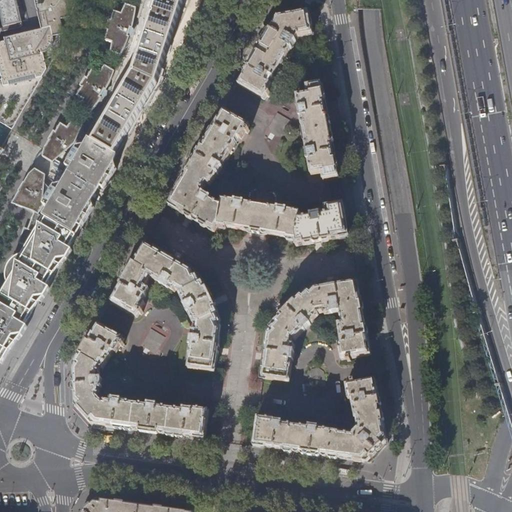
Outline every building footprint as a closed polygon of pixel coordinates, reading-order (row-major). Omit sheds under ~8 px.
[(0,123),(12,130),(27,104),(26,97),(28,93),(35,92),(35,91),(34,84),(36,80),(43,78),(47,71),(45,61),(50,59),(53,58),(58,53),(60,50),(61,45),(61,41),(60,36),(65,35),(62,20),(71,18),(67,4),(76,2),(75,0),(34,0),(42,30),(5,39),(6,42),(0,43),(0,72),(2,80),(0,80),(0,123)] [(0,0),(0,15),(3,27),(21,23),(15,0),(0,0)] [(182,0),(156,0),(133,74),(93,142),(115,154),(136,118),(157,81),(165,54),(182,0)] [(126,36),(128,28),(133,29),(137,8),(126,5),(122,14),(113,11),(109,24),(104,40),(113,43),(111,53),(122,56),(130,37),(126,36)] [(270,85),(297,37),(300,36),(300,37),(313,35),(309,14),(307,14),(308,12),(299,14),(279,18),(280,19),(277,19),(262,46),(254,60),(239,85),(264,100),(267,96),(269,98),(271,95),(268,93),(273,86),(270,85)] [(99,96),(103,89),(107,91),(115,72),(106,66),(99,74),(92,69),(84,82),(76,96),(84,100),(80,110),(90,115),(103,98),(99,96)] [(328,119),(321,84),(305,87),(307,94),(296,96),(298,109),(297,109),(299,119),(300,119),(306,152),(305,152),(307,162),(308,162),(310,175),(321,173),(323,181),(339,178),(333,148),(328,119)] [(300,219),(300,213),(287,211),(287,210),(277,208),(277,209),(244,203),(245,202),(234,201),(234,202),(221,200),(220,204),(218,204),(211,199),(203,194),(204,190),(207,185),(210,187),(217,176),(222,167),(238,138),(241,140),(245,133),(247,134),(249,131),(247,129),(250,126),(224,111),(213,129),(204,145),(168,205),(186,216),(215,233),(218,228),(226,229),(226,228),(247,231),(246,232),(250,232),(257,233),(264,234),(263,235),(267,235),(287,238),(286,239),(295,241),(296,247),(324,242),(349,237),(343,204),(325,207),(326,214),(321,215),(321,214),(310,216),(310,217),(300,219)] [(270,132),(277,137),(283,135),(291,121),(277,113),(269,126),(270,132)] [(75,145),(84,126),(74,120),(68,128),(62,124),(56,133),(55,132),(50,141),(44,150),(43,157),(54,163),(67,140),(75,145)] [(110,181),(117,169),(116,168),(116,164),(112,161),(116,155),(115,154),(93,142),(90,140),(85,148),(78,149),(67,168),(72,171),(102,189),(104,190),(110,181)] [(77,237),(94,207),(94,206),(93,204),(63,187),(56,188),(54,192),(52,191),(50,189),(48,187),(47,186),(46,184),(47,176),(35,170),(30,175),(29,174),(22,187),(14,201),(35,213),(77,237)] [(102,189),(72,171),(63,187),(93,204),(102,189)] [(36,307),(77,237),(35,213),(29,230),(25,228),(19,243),(24,245),(29,247),(23,257),(21,257),(18,259),(15,260),(13,263),(11,266),(9,269),(8,273),(7,276),(7,279),(8,282),(0,295),(0,363),(2,365),(36,307)] [(201,283),(197,274),(168,258),(153,249),(145,244),(120,287),(111,303),(137,318),(139,314),(142,315),(143,312),(141,311),(146,303),(143,302),(150,290),(146,287),(151,279),(161,284),(160,285),(169,289),(170,290),(175,292),(177,290),(181,293),(181,295),(186,305),(185,306),(189,315),(190,315),(195,325),(197,325),(196,331),(193,331),(192,337),(190,347),(191,347),(188,368),(215,372),(218,345),(221,325),(217,316),(219,315),(203,282),(201,283)] [(319,314),(324,313),(324,315),(340,313),(342,323),(338,324),(341,344),(338,345),(341,360),(347,359),(347,362),(351,361),(351,359),(371,355),(367,335),(358,282),(310,290),(302,297),(300,295),(275,322),(277,324),(269,332),(262,379),(289,382),(292,361),(293,361),(295,351),(294,351),(295,345),(292,344),(293,340),(295,340),(303,331),(304,332),(311,325),(310,324),(319,315),(319,314)] [(205,440),(209,410),(192,408),(192,410),(184,409),(184,410),(158,407),(158,406),(147,405),(122,402),(122,401),(112,399),(112,400),(111,400),(111,401),(106,401),(105,402),(103,402),(99,398),(99,395),(101,395),(101,391),(103,391),(102,379),(100,379),(100,371),(101,369),(103,370),(114,352),(116,353),(121,346),(123,347),(125,344),(122,343),(125,339),(98,324),(90,338),(74,366),(75,385),(75,406),(92,425),(109,427),(129,430),(176,436),(205,440)] [(142,345),(155,353),(165,337),(151,329),(142,345)] [(308,375),(310,388),(326,385),(323,372),(318,368),(311,369),(308,375)] [(379,398),(375,380),(355,383),(354,381),(351,381),(352,384),(346,385),(349,401),(352,401),(355,421),(356,420),(358,430),(353,435),(341,433),(341,432),(319,429),(319,428),(309,427),(283,424),(283,423),(274,422),(275,419),(257,417),(253,447),(297,453),(350,460),(370,463),(387,445),(379,398)] [(176,511),(98,501),(85,511),(176,511)]
